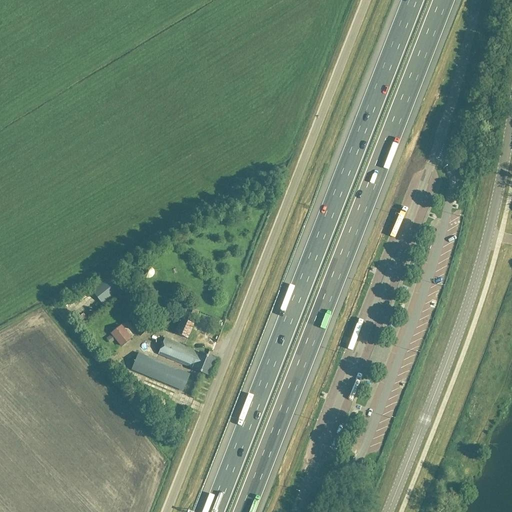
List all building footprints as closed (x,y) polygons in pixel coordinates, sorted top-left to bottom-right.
[(112,270),(104,276),(89,288),(105,308),(128,290),(112,270)] [(91,309),(85,313),(88,319),(94,316),(91,309)] [(355,341),(365,316),(360,315),(351,340),(355,341)] [(149,329),(138,317),(129,324),(140,336),(149,329)] [(187,339),(193,324),(181,319),(174,333),(187,339)] [(131,338),(120,325),(109,334),(120,348),(131,338)] [(165,338),(158,354),(190,368),(193,369),(207,375),(214,359),(200,353),(197,352),(165,338)] [(187,375),(136,354),(130,368),(181,389),(187,375)]
